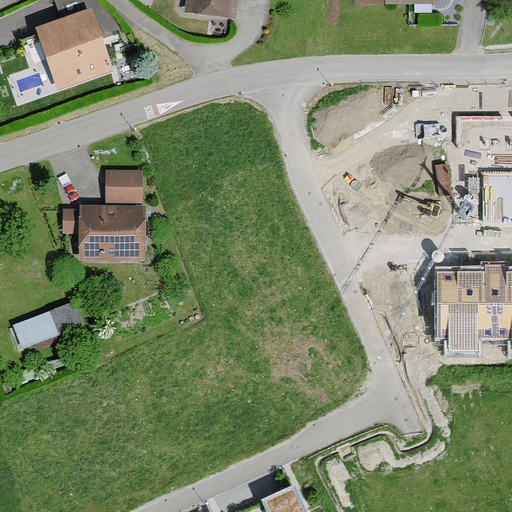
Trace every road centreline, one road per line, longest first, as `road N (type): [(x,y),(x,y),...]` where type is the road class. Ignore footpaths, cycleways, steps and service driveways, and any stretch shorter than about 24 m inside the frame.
road 1 (residential): [(284,79),(295,151),(398,396)]
road 2 (tertiary): [(0,162),(239,83),(284,79)]
road 3 (residential): [(398,396),(150,511)]
road 4 (tertiary): [(284,79),(511,68)]
